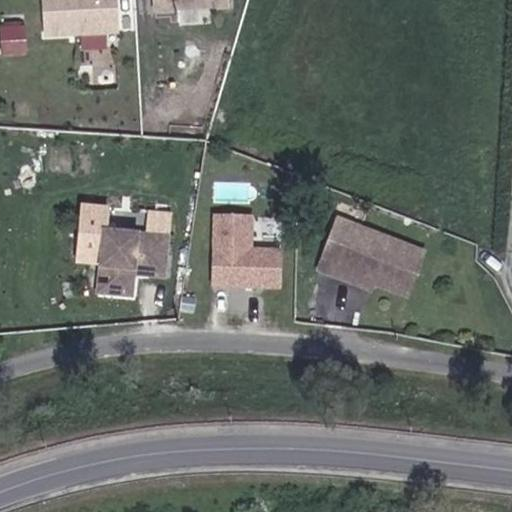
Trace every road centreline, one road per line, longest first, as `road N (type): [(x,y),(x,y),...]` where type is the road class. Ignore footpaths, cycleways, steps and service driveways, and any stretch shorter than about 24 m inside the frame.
road 1 (secondary): [(511,469),(316,449),(215,450),(140,457),(0,494)]
road 2 (residential): [(511,373),(270,341),(173,339),(0,374)]
